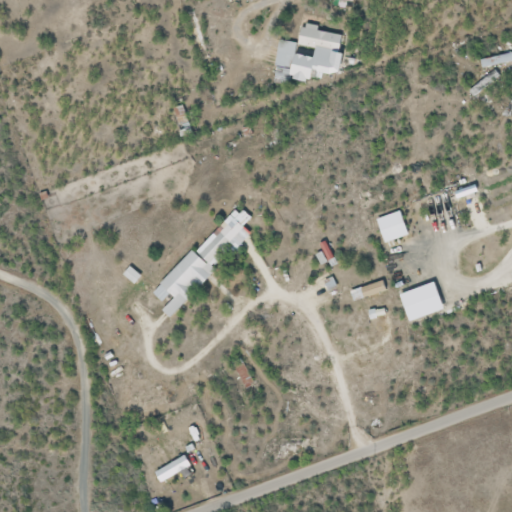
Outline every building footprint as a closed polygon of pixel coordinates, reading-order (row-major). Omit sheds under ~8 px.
[(339,33),(298,29),(296,44),(276,42),(272,80),(306,84),(308,72),(335,75),(339,33)] [(206,264),(211,270),(233,248),(215,230),(158,286),(171,299),(206,264)] [(327,269),(335,265),(319,235),(310,240),(322,263),(324,262),(327,269)] [(379,329),(364,287),(355,290),(371,332),(379,329)] [(178,479),(190,472),(180,456),(153,473),(159,483),(175,474),(178,479)]
